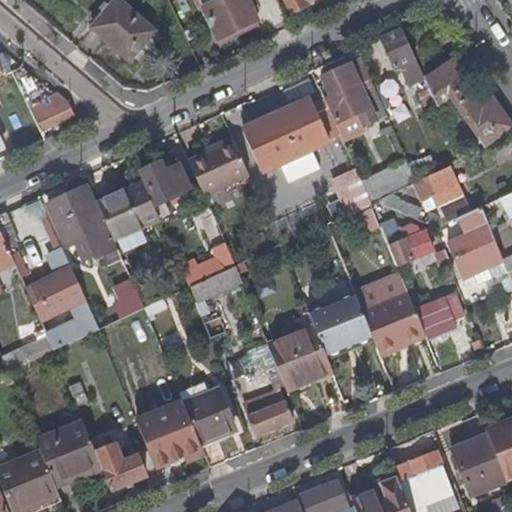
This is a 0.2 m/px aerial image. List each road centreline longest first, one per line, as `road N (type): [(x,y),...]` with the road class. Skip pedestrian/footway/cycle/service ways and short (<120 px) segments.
road 1 (residential): [(511,368),(160,511)]
road 2 (residential): [(131,127),(394,0)]
road 3 (residential): [(0,11),(131,127)]
road 4 (residential): [(0,188),(131,127)]
